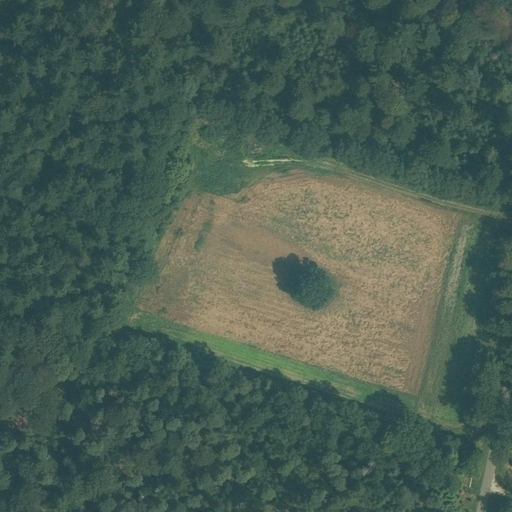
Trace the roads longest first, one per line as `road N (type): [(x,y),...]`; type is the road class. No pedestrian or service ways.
road 1 (track): [(511,215),(475,440),(491,462)]
road 2 (unclassified): [(481,511),(511,364)]
